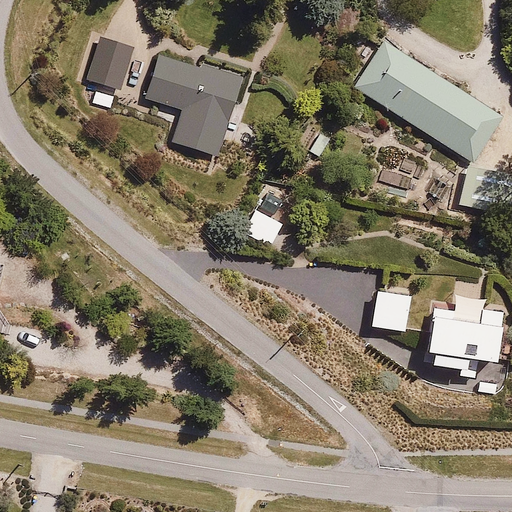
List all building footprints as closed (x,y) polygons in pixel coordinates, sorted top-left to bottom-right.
[(134,46),(103,33),(86,73),(117,86),(134,46)] [(386,35),(354,82),(471,160),(503,113),(386,35)] [(241,77),(156,50),(142,95),(182,108),(172,140),(217,154),(241,77)] [(115,93),(93,85),(88,100),(110,108),(115,93)] [(335,137),(313,123),(300,143),(321,157),(335,137)] [(259,203),(244,228),(271,244),(286,219),(259,203)] [(452,302),(434,299),(426,345),(435,346),(432,361),(465,366),(467,353),(498,358),(506,310),(482,306),(487,278),(457,274),(452,302)] [(412,291),(376,286),(371,325),(407,329),(412,291)]
